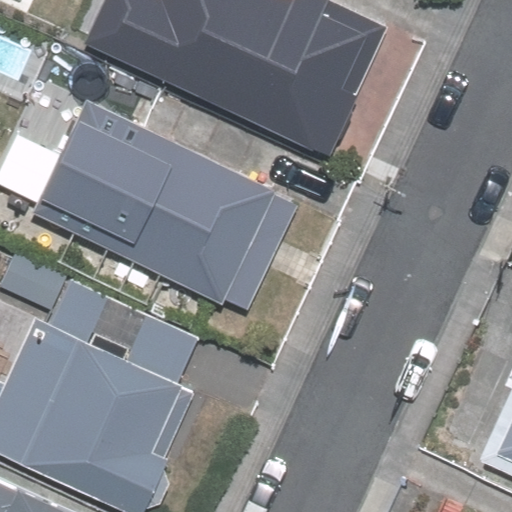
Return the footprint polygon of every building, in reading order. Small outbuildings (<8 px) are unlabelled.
[(286,0),(285,2),(281,0),(191,0),(188,5),(178,0),(137,0),(109,49),(299,160),(381,20),(345,0),(286,0)] [(36,54),(0,37),(0,123),(3,125),(36,54)] [(111,249),(93,289),(157,318),(175,278),(230,303),(278,197),(115,122),(89,180),(55,165),(34,213),(111,249)] [(0,463),(106,511),(134,511),(212,343),(157,318),(93,289),(48,268),(0,374),(0,463)] [(511,338),(455,472),(511,495),(511,338)] [(70,511),(0,481),(0,511),(70,511)]
